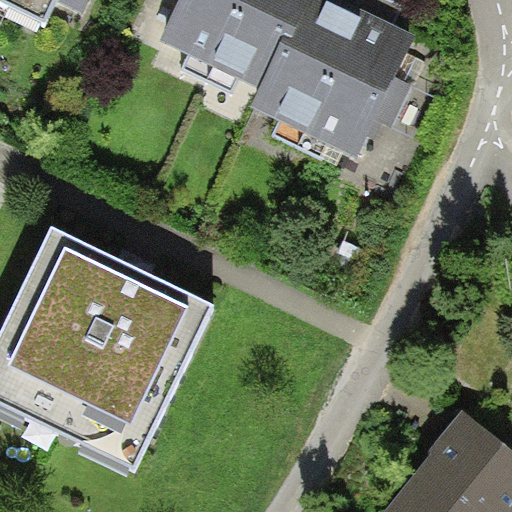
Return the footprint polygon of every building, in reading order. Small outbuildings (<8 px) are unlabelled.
[(51,0),(98,22),(109,0),(51,0)] [(268,0),(204,0),(177,55),(229,80),(268,0)] [(268,0),(229,80),(280,105),(329,5),(331,0),(268,0)] [(280,105),(271,123),(316,145),(374,27),(329,5),(280,105)] [(374,27),(316,145),(361,167),(419,49),(374,27)] [(227,318),(52,235),(0,342),(0,421),(145,491),(227,318)] [(511,511),(511,459),(469,427),(405,511),(511,511)]
